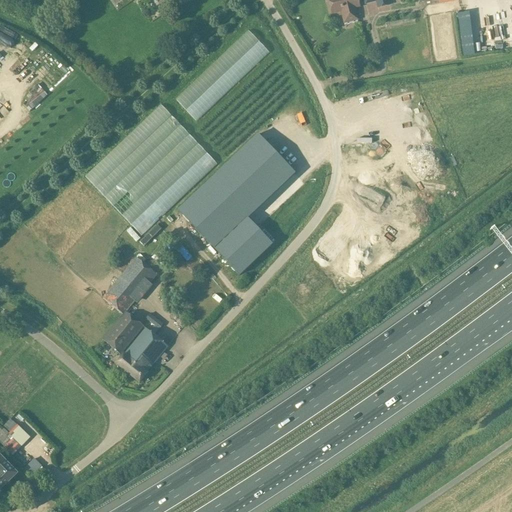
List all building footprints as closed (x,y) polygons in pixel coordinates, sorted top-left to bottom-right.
[(357,0),(328,0),(332,13),(341,11),(345,25),(358,22),(355,8),(359,7),(357,0)] [(250,32),(176,100),(196,121),(269,53),(250,32)] [(368,57),(365,58),(363,60),(364,63),(367,65),(370,64),(372,62),(371,59),(368,57)] [(39,84),(28,91),(32,98),(24,103),(28,111),(48,98),(39,84)] [(85,177),(139,236),(217,165),(163,106),(85,177)] [(17,125),(28,116),(26,113),(15,121),(17,125)] [(176,207),(238,272),(271,242),(244,214),(292,169),(256,132),(176,207)] [(145,247),(162,230),(157,225),(140,241),(145,247)] [(127,230),(134,239),(137,237),(130,228),(127,230)] [(102,298),(123,316),(157,276),(136,258),(123,273),(102,298)] [(123,316),(102,339),(122,356),(115,364),(139,384),(148,374),(146,373),(146,372),(167,347),(145,329),(126,313),(123,316)] [(18,411),(11,417),(30,438),(37,431),(18,411)] [(4,426),(9,431),(16,424),(11,419),(4,426)] [(2,427),(0,425),(0,443),(13,455),(22,445),(2,427)] [(0,490),(17,474),(0,456),(0,453),(3,450),(0,446),(0,490)]
